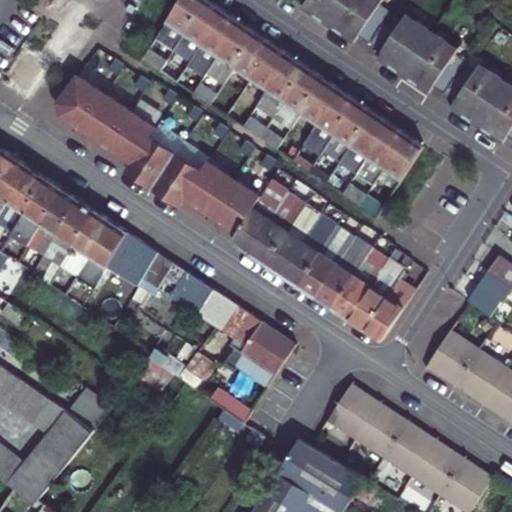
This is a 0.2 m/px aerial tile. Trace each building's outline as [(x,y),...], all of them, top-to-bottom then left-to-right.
[(208,0),(207,0),(183,0),(157,39),(174,50),(208,0)] [(224,11),(208,0),(174,50),(190,61),(224,11)] [(305,0),(307,1),(305,5),(356,40),(360,37),(382,52),(380,56),(432,91),(434,87),(456,102),(453,106),(506,141),(508,137),(511,139),(511,81),(483,62),(477,72),(454,57),(461,47),(409,12),(403,22),(380,6),(384,0),(305,0)] [(207,72),(240,22),(224,11),(190,61),(207,72)] [(207,72),(223,83),(257,34),(240,22),(207,72)] [(223,83),(240,94),(274,44),(257,34),(223,83)] [(240,94),(256,105),(290,55),(274,44),(240,94)] [(167,60),(150,48),(144,58),(160,70),(167,60)] [(256,105),(272,117),(306,67),(290,55),(256,105)] [(121,56),(115,63),(123,70),(129,61),(121,56)] [(160,70),(177,81),(183,71),(167,60),(160,70)] [(272,117),(290,128),(324,78),(306,67),(272,117)] [(193,92),(200,82),(183,71),(177,81),(193,92)] [(146,73),(140,82),(149,87),(155,79),(146,73)] [(80,77),(60,105),(63,117),(82,130),(106,95),(80,77)] [(290,128),(307,139),(340,89),(324,78),(290,128)] [(210,103),(216,94),(200,82),(193,92),(210,103)] [(307,139),(323,150),(357,101),(340,89),(307,139)] [(171,91),(165,100),(174,105),(180,97),(171,91)] [(226,114),(233,104),(216,94),(210,103),(226,114)] [(106,95),(82,130),(108,147),(133,112),(106,95)] [(323,150),(340,161),(373,111),(357,101),(323,150)] [(243,125),(250,115),(233,104),(226,114),(243,125)] [(197,109),(191,118),(200,123),(205,115),(197,109)] [(340,161),(356,172),(390,123),(373,111),(340,161)] [(133,112),(108,147),(134,165),(153,138),(158,129),(133,112)] [(259,136),(266,127),(250,115),(243,125),(259,136)] [(406,134),(390,123),(356,172),(372,184),(406,134)] [(222,127),(216,135),(225,141),(231,133),(222,127)] [(277,148),(283,138),(266,127),(259,136),(277,148)] [(424,146),(406,134),(372,184),(390,196),(424,146)] [(134,165),(129,173),(154,190),(178,155),(153,138),(134,165)] [(300,150),(283,138),(277,148),(293,160),(300,150)] [(248,145),(242,153),(250,159),(256,151),(248,145)] [(0,216),(30,167),(17,159),(2,150),(0,150),(0,216)] [(309,170),(317,161),(300,150),(293,160),(309,170)] [(204,172),(178,155),(154,190),(180,208),(185,199),(204,172)] [(326,181),(333,171),(317,161),(309,170),(326,181)] [(273,163),(267,171),(276,177),(281,168),(273,163)] [(210,164),(204,172),(185,199),(212,217),(235,181),(210,164)] [(47,179),(30,167),(0,216),(0,224),(4,228),(0,234),(0,251),(1,252),(47,179)] [(343,192),(349,183),(333,171),(326,181),(343,192)] [(47,179),(1,252),(9,258),(21,239),(30,245),(64,190),(47,179)] [(235,181),(212,217),(237,234),(256,207),(261,198),(235,181)] [(272,182),(256,207),(263,212),(273,196),(282,203),(289,194),(272,182)] [(366,194),(349,183),(343,192),(359,204),(366,194)] [(64,190),(30,245),(37,250),(43,240),(51,246),(79,200),(64,190)] [(289,194),(282,203),(249,253),(265,264),(305,204),(298,200),(289,194)] [(377,215),(384,206),(366,194),(359,204),(377,215)] [(232,242),(249,253),(282,203),(273,196),(263,212),(256,207),(237,234),(232,242)] [(50,285),(96,211),(79,200),(51,246),(45,254),(55,261),(42,280),(50,285)] [(321,215),(305,204),(265,264),(282,275),(305,239),(321,215)] [(113,222),(96,211),(50,285),(58,291),(71,272),(77,277),(113,222)] [(338,225),(321,215),(305,239),(322,250),(328,242),(338,225)] [(116,251),(128,232),(113,222),(77,277),(93,288),(116,251)] [(355,237),(338,225),(328,242),(345,253),(350,246),(355,238),(355,237)] [(158,252),(128,232),(116,251),(131,261),(127,267),(143,277),(158,252)] [(355,238),(350,246),(367,257),(372,249),(355,238)] [(322,250),(305,239),(282,275),(298,286),(322,250)] [(37,250),(45,254),(51,246),(43,240),(37,250)] [(328,242),(322,250),(298,286),(316,297),(345,253),(328,242)] [(350,246),(345,253),(362,264),(367,257),(350,246)] [(384,268),(389,259),(372,249),(367,257),(362,264),(333,308),(349,320),(379,275),(384,268)] [(214,289),(158,252),(143,277),(159,289),(185,305),(198,314),(214,289)] [(362,264),(345,253),(316,297),(333,308),(362,264)] [(511,265),(500,257),(490,271),(510,285),(511,286),(511,265)] [(389,259),(384,268),(400,278),(406,270),(389,259)] [(384,268),(379,275),(395,287),(400,278),(384,268)] [(406,270),(400,278),(417,290),(423,281),(406,270)] [(500,300),(510,285),(490,271),(480,286),(500,300)] [(366,331),(395,287),(379,275),(349,320),(366,331)] [(159,289),(143,277),(138,285),(155,296),(159,289)] [(400,278),(395,287),(413,297),(417,290),(400,278)] [(480,286),(469,301),(489,315),(500,300),(480,286)] [(383,342),(413,297),(395,287),(366,331),(383,342)] [(210,322),(226,297),(214,289),(198,314),(210,322)] [(222,330),(239,305),(226,297),(210,322),(222,330)] [(29,317),(8,303),(2,313),(22,327),(29,317)] [(239,305),(222,330),(246,346),(241,353),(246,356),(235,371),(244,376),(246,372),(269,387),(298,344),(239,305)] [(511,371),(451,331),(428,366),(511,421),(511,371)] [(153,355),(152,358),(175,373),(175,374),(179,376),(185,367),(156,348),(153,355)] [(152,358),(153,355),(145,349),(134,365),(141,372),(149,362),(152,358)] [(191,380),(189,383),(196,388),(201,381),(215,362),(203,354),(191,372),(187,377),(191,380)] [(72,414),(0,365),(0,401),(48,434),(26,462),(0,442),(0,477),(4,481),(13,488),(21,494),(30,501),(35,505),(39,499),(95,429),(72,414)] [(187,377),(191,372),(185,367),(179,376),(187,382),(189,383),(191,380),(187,377)] [(202,392),(207,384),(201,381),(196,388),(202,392)] [(230,401),(207,384),(202,392),(224,407),(246,422),(254,410),(248,405),(233,396),(230,401)] [(468,511),(470,511),(491,479),(351,385),(329,419),(468,511)] [(113,408),(87,389),(72,414),(95,429),(113,408)] [(248,405),(254,410),(264,395),(257,391),(248,405)] [(343,511),(349,503),(364,479),(312,447),(300,439),(291,453),(254,511),(343,511)] [(0,486),(0,509),(13,488),(4,481),(0,486)] [(0,511),(10,511),(21,494),(13,488),(0,509),(0,511)] [(35,505),(30,501),(23,511),(40,511),(46,503),(39,499),(35,505)] [(58,511),(46,503),(40,511),(58,511)] [(361,511),(362,511),(349,503),(343,511),(361,511)]
